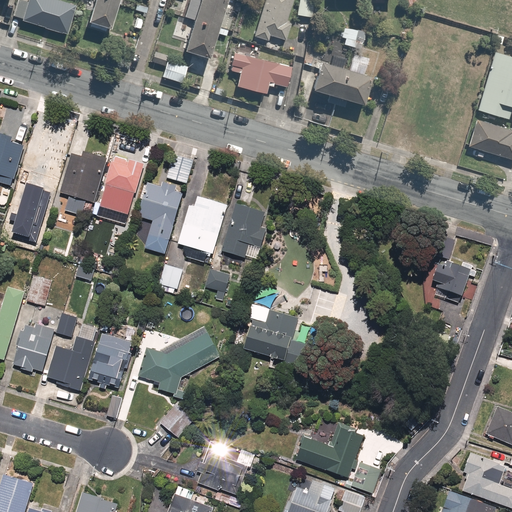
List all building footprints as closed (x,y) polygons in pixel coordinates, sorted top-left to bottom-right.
[(18,0),(13,16),(22,19),(28,2),(20,0),(18,0)] [(76,6),(57,0),(28,0),(28,2),(22,19),(22,21),(67,35),(76,6)] [(119,0),(94,0),(88,22),(110,29),(119,0)] [(200,0),(185,51),(209,59),(227,0),(200,0)] [(263,0),(252,35),(266,39),(268,34),(286,39),(291,21),(285,19),(290,0),(263,0)] [(311,0),(296,0),(295,14),(309,16),(311,0)] [(416,7),(414,0),(400,0),(403,10),(416,7)] [(341,24),(339,36),(343,37),(342,44),(367,49),(371,30),(341,24)] [(230,49),(225,68),(236,71),(232,85),(263,92),(264,85),(270,87),(271,83),(283,85),(288,63),(230,49)] [(511,107),(511,56),(492,50),(473,109),(507,120),(511,107)] [(306,86),(324,91),(323,95),(343,101),(344,97),(360,101),(367,74),(341,67),(343,59),(329,55),(327,63),(313,59),(306,86)] [(164,77),(182,83),(187,67),(169,61),(164,77)] [(432,139),(434,132),(444,135),(462,76),(434,67),(427,65),(422,81),(429,84),(415,126),(413,133),(432,139)] [(511,129),(472,117),(463,146),(511,161),(511,129)] [(71,131),(61,127),(54,143),(64,147),(71,131)] [(90,132),(76,127),(69,148),(82,153),(90,132)] [(0,139),(2,134),(0,132),(0,174),(12,179),(24,148),(0,139)] [(33,184),(49,189),(60,155),(30,145),(18,183),(32,188),(33,184)] [(113,147),(101,184),(104,185),(97,207),(125,216),(143,157),(113,147)] [(56,192),(66,196),(61,211),(76,216),(82,201),(92,205),(107,161),(71,149),(56,192)] [(186,183),(193,158),(171,152),(164,177),(186,183)] [(161,182),(159,187),(144,182),(135,215),(151,219),(143,249),(166,256),(184,194),(178,192),(179,187),(161,182)] [(227,205),(195,194),(191,206),(187,204),(173,244),(210,256),(227,205)] [(252,212),(254,208),(233,201),(218,249),(257,261),(267,228),(260,226),(263,215),(252,212)] [(446,261),(456,241),(433,230),(423,250),(446,261)] [(188,269),(164,262),(157,286),(181,293),(188,269)] [(233,267),(222,264),(220,270),(208,267),(203,286),(216,289),(214,297),(225,300),(233,267)] [(454,265),(451,270),(438,264),(429,281),(443,288),(441,292),(456,299),(469,272),(454,265)] [(93,270),(78,266),(75,277),(90,281),(93,270)] [(43,307),(52,278),(34,272),(24,301),(43,307)] [(0,357),(6,359),(23,292),(5,287),(0,305),(0,357)] [(271,307),(249,298),(243,315),(264,324),(271,307)] [(293,319),(274,311),(269,325),(249,318),(239,345),(278,359),(293,319)] [(69,339),(76,318),(61,313),(54,333),(69,339)] [(31,371),(32,369),(39,371),(51,329),(22,321),(10,363),(9,365),(31,371)] [(223,351),(208,325),(163,351),(144,347),(137,377),(157,382),(155,388),(178,394),(183,375),(223,351)] [(448,333),(433,331),(431,344),(446,346),(448,333)] [(104,383),(113,386),(119,364),(123,365),(127,353),(121,351),(123,342),(98,335),(93,352),(106,356),(104,363),(91,359),(85,378),(99,382),(101,377),(105,379),(104,383)] [(93,342),(76,337),(72,350),(54,344),(44,380),(79,391),(93,342)] [(120,398),(110,395),(103,415),(114,419),(120,398)] [(177,401),(157,422),(176,440),(196,418),(177,401)] [(511,413),(495,406),(482,435),(511,447),(511,444),(511,413)] [(328,444),(298,434),(289,459),(348,479),(368,422),(340,412),(328,444)] [(511,488),(497,483),(504,464),(472,452),(467,450),(459,473),(464,475),(459,490),(511,509),(511,507),(511,488)] [(245,467),(208,453),(196,486),(233,500),(245,467)] [(383,469),(360,460),(350,485),(374,494),(383,469)] [(1,474),(0,478),(0,511),(22,511),(31,483),(1,474)] [(310,476),(309,481),(306,488),(295,483),(284,511),(327,511),(335,491),(337,486),(310,476)] [(209,511),(211,507),(186,499),(189,490),(177,485),(174,495),(171,493),(164,511),(209,511)] [(493,511),(496,506),(446,487),(436,511),(493,511)] [(80,490),(73,511),(114,511),(118,500),(80,490)] [(357,511),(360,506),(343,499),(338,511),(340,511),(357,511)]
